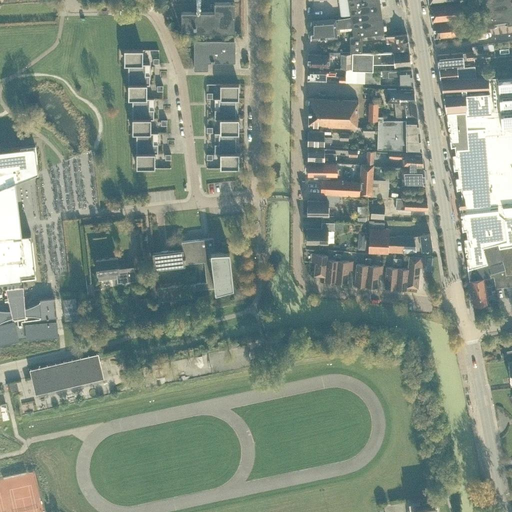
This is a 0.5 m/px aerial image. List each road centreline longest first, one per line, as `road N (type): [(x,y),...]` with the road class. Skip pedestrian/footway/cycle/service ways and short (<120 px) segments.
road 1 (residential): [(299,0),(298,272),(318,290),(399,297)]
road 2 (primary): [(457,297),(415,0)]
road 3 (residential): [(197,204),(180,73),(154,9),(69,7),(70,0)]
road 4 (residential): [(197,204),(256,197),(254,0)]
road 5 (primary): [(501,511),(467,329)]
